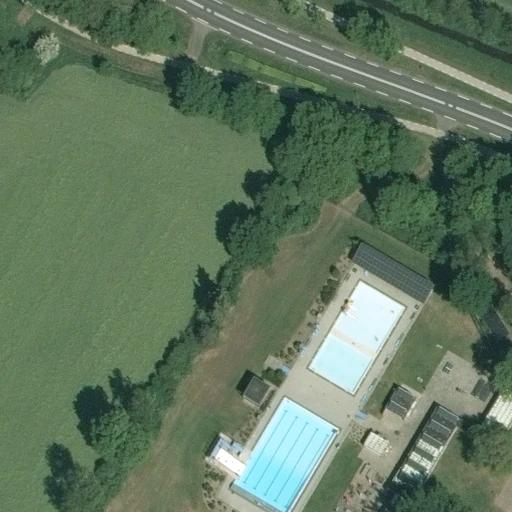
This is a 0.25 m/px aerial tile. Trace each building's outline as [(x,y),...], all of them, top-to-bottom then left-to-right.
[(260,411),(271,392),(270,392),(254,383),(243,401),(260,411)] [(508,433),(511,426),(511,392),(505,389),(477,436),(489,442),(497,427),(508,433)] [(421,407),(402,398),(395,412),(414,422),(421,407)] [(383,460),(390,447),(371,435),(362,448),(383,460)] [(411,478),(409,481),(402,477),(395,487),(402,491),(404,488),(414,493),(418,496),(424,486),(411,478)] [(395,497),(386,511),(402,511),(407,504),(395,497)]
